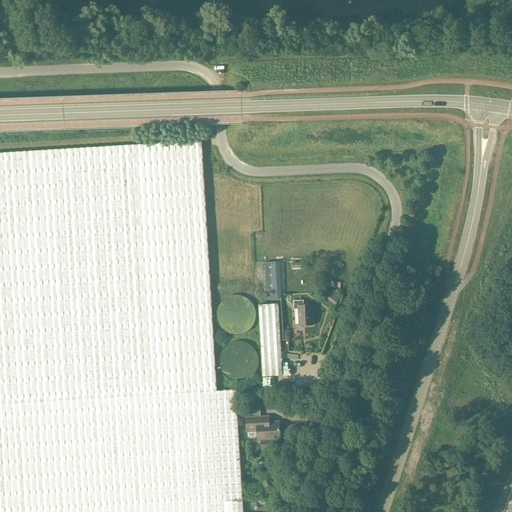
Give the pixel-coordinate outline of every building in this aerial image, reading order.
[(244,511),(237,390),(217,391),(202,141),(0,153),(0,511),(244,511)] [(293,259),(293,267),(304,266),(304,258),(293,259)] [(276,259),(266,260),(267,290),(277,290),(276,259)] [(313,325),(312,305),(304,305),(304,300),(294,301),(295,309),(299,309),(300,326),(313,325)] [(283,376),(278,304),(259,305),(263,377),(283,376)] [(254,417),(246,418),(247,432),(261,431),(262,448),(276,447),(275,437),(281,437),(280,422),(270,423),(269,416),(260,417),(260,410),(253,410),(254,417)]
